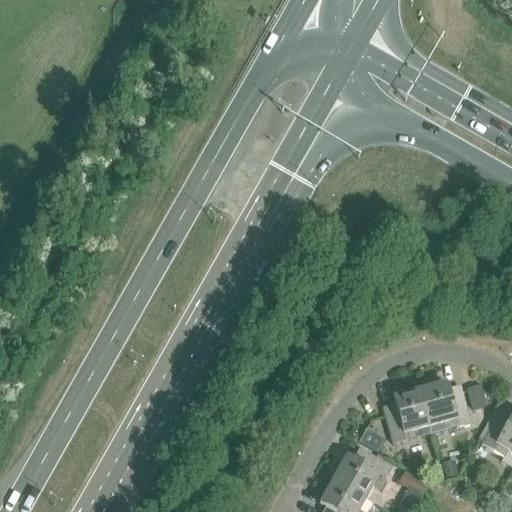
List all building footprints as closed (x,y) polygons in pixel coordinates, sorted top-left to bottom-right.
[(445,385),(419,393),(429,429),(443,426),(445,433),(470,426),(461,395),(449,398),(445,385)] [(396,412),(384,416),(392,447),(417,440),(415,433),(429,429),(419,393),(393,400),(396,412)] [(507,453),(511,455),(511,418),(508,425),(497,419),(481,447),(504,460),(507,453)] [(357,465),(346,459),(332,483),(366,501),(373,489),(379,493),(392,470),(363,454),(357,465)] [(359,511),(366,501),(332,483),(319,506),(328,511),(359,511)] [(424,491),(412,484),(406,495),(418,501),(424,491)]
